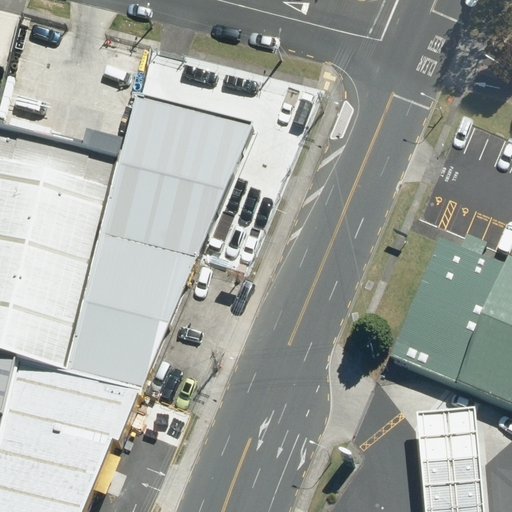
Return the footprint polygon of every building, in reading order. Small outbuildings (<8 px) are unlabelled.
[(256,134),(134,105),(65,389),(132,405),(256,134)] [(0,373),(65,389),(118,168),(0,139),(0,373)] [(460,254),(438,246),(389,366),(511,416),(511,267),(507,266),(504,272),(479,262),(485,248),(465,240),(460,254)] [(232,284),(206,274),(200,290),(225,300),(232,284)] [(65,389),(0,373),(0,511),(94,511),(132,405),(65,389)] [(485,511),(478,419),(417,423),(423,511),(485,511)]
